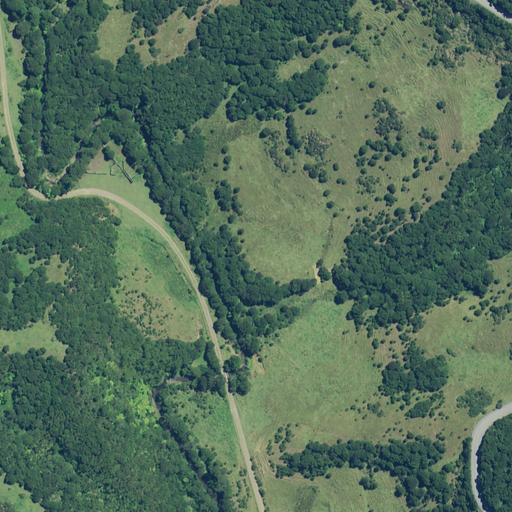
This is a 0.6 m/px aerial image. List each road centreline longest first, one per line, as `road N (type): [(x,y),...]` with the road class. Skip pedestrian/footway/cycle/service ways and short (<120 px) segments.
road 1 (residential): [(0,43),(11,138),(29,180),(47,192),(112,196),(154,223),(189,267),(261,511)]
road 2 (unclassified): [(511,405),(491,415),(476,438),(475,480),(486,511)]
